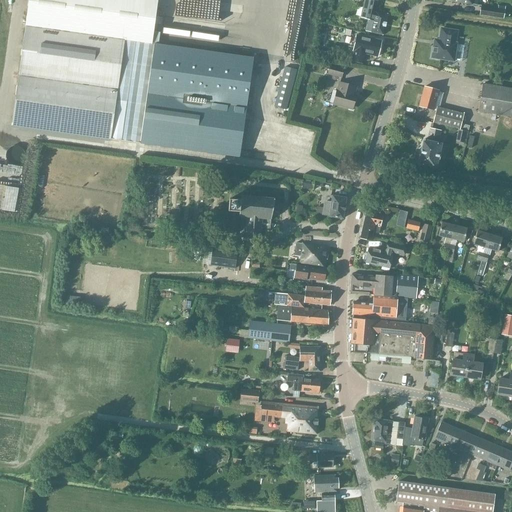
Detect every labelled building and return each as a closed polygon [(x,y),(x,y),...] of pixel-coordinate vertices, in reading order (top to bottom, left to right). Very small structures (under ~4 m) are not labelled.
[(29,0),(12,125),(240,157),(240,152),(253,58),(152,44),(157,0),(29,0)] [(198,7),(188,7),(188,0),(175,0),(175,15),(197,15),(198,7)] [(265,0),(264,0),(265,10),(275,5),(283,5),(286,12),(279,15),(294,15),(294,6),(284,6),(282,2),(275,3),(274,0),(268,0),(269,1),(267,2),(265,0)] [(368,0),(364,0),(361,18),(369,19),(366,31),(382,35),(385,21),(386,21),(387,18),(386,16),(387,14),(375,11),(377,1),(371,0),(369,0),(368,0)] [(479,15),(504,19),(506,7),(499,6),(498,10),(481,7),(479,15)] [(435,40),(432,58),(453,61),(456,43),(455,43),(457,31),(441,29),(439,40),(435,40)] [(352,61),(361,63),(363,53),(378,56),(381,41),(356,35),(352,51),(354,51),(352,61)] [(330,66),(328,74),(342,77),(344,69),(330,66)] [(333,104),(351,109),(354,98),(352,98),(355,88),(338,83),(336,91),(333,104)] [(479,111),(511,117),(511,88),(484,84),(479,111)] [(424,86),(419,105),(436,109),(437,106),(440,107),(444,92),(439,91),(439,90),(424,86)] [(436,109),(433,123),(460,130),(462,124),(464,113),(440,107),(437,106),(436,109)] [(281,137),(282,121),(274,120),(273,136),(281,137)] [(417,164),(434,168),(440,143),(442,131),(430,128),(427,140),(423,139),(417,164)] [(287,146),(310,152),(314,136),(291,130),(287,146)] [(303,182),(301,189),(311,191),(313,184),(303,182)] [(230,199),(229,211),(240,212),(239,218),(240,218),(241,217),(247,217),(246,223),(245,234),(261,236),(261,231),(269,232),(270,230),(271,220),(272,216),(273,217),(275,215),(272,212),(274,199),(275,198),(274,198),(273,199),(263,198),(263,197),(262,197),(262,198),(251,197),(251,195),(250,195),(250,197),(243,196),(243,195),(242,194),(242,196),(241,196),(241,200),(230,199)] [(325,202),(322,215),(343,219),(347,198),(330,195),(329,202),(325,202)] [(379,210),(368,207),(360,239),(371,241),(373,233),(378,234),(383,215),(378,213),(379,210)] [(409,221),(407,228),(418,231),(420,223),(409,221)] [(442,223),(439,236),(446,238),(443,252),(448,253),(450,245),(451,239),(454,226),(442,223)] [(420,240),(427,242),(432,227),(424,225),(420,240)] [(454,226),(451,239),(457,241),(464,242),(467,229),(454,226)] [(477,231),(473,244),(479,246),(477,252),(479,252),(476,260),(481,261),(490,235),(477,231)] [(490,235),(481,261),(487,263),(489,255),(490,256),(491,250),(498,252),(502,238),(490,235)] [(365,256),(364,259),(366,261),(365,262),(383,267),(390,269),(392,260),(394,253),(403,255),(406,246),(388,241),(386,250),(381,249),(380,251),(369,248),(367,255),(365,256)] [(300,256),(299,264),(324,267),(325,260),(326,261),(328,247),(302,244),(302,245),(296,244),(294,256),(300,256)] [(213,249),(210,266),(235,269),(237,252),(213,249)] [(289,264),(288,269),(294,270),(293,279),(305,281),(306,279),(323,281),(325,269),(289,264)] [(398,275),(397,278),(352,274),(350,293),(417,299),(418,276),(398,275)] [(280,294),(279,305),(286,305),(304,307),(304,303),(329,306),(331,292),(321,291),(321,289),(306,287),(305,296),(287,294),(280,294)] [(376,296),(375,305),(353,302),(352,314),(379,317),(378,319),(386,320),(406,321),(408,299),(383,297),(376,296)] [(328,311),(306,309),(277,306),(275,320),(327,325),(328,311)] [(511,315),(504,315),(501,334),(511,336),(511,315)] [(351,342),(351,343),(355,344),(354,352),(366,353),(367,350),(368,350),(369,339),(381,341),(382,322),(353,319),(351,342)] [(250,321),(248,338),(288,342),(290,325),(250,321)] [(367,350),(366,353),(432,360),(435,329),(434,329),(434,327),(382,322),(381,341),(369,339),(368,350),(367,350)] [(489,338),(487,352),(494,353),(496,339),(489,338)] [(227,339),(226,348),(238,349),(239,341),(227,339)] [(496,339),(494,353),(501,354),(503,340),(496,339)] [(179,341),(178,348),(195,350),(196,344),(179,341)] [(320,347),(300,347),(299,361),(308,361),(308,371),(319,371),(320,363),(321,362),(321,358),(320,357),(320,347)] [(453,352),(449,376),(464,378),(467,355),(453,352)] [(467,355),(464,378),(479,380),(481,364),(472,363),(473,356),(467,355)] [(296,358),(286,356),(284,368),(297,371),(299,356),(296,356),(296,358)] [(499,379),(497,394),(511,397),(511,396),(511,373),(510,373),(509,380),(499,379)] [(302,378),(303,375),(287,374),(286,381),(293,382),(293,391),(318,393),(318,392),(320,391),(320,387),(318,386),(319,380),(302,378)] [(241,389),(240,402),(258,404),(260,391),(241,389)] [(286,431),(315,435),(318,407),(261,401),(260,416),(284,419),(284,424),(286,424),(286,431)] [(405,427),(402,445),(409,446),(410,444),(422,447),(423,439),(425,440),(428,419),(414,417),(412,428),(405,427)] [(399,422),(376,419),(373,440),(375,441),(374,448),(382,449),(383,444),(390,445),(390,444),(402,446),(402,445),(405,427),(405,424),(399,423),(399,422)] [(441,422),(434,439),(447,444),(454,428),(441,422)] [(454,428),(447,444),(459,449),(466,433),(454,428)] [(466,433),(459,449),(472,455),(479,438),(466,433)] [(479,438),(472,455),(484,460),(492,444),(479,438)] [(492,444),(484,460),(497,466),(504,449),(492,444)] [(511,452),(504,449),(497,466),(510,471),(511,465),(511,452)] [(309,450),(299,451),(300,462),(318,461),(318,467),(332,467),(332,454),(309,455),(309,450)] [(392,463),(399,464),(400,456),(393,455),(392,463)] [(231,457),(231,467),(240,466),(239,457),(231,457)] [(334,476),(314,476),(314,492),(335,492),(335,489),(337,489),(337,485),(339,485),(339,482),(337,482),(337,479),(334,479),(334,476)] [(492,511),(495,495),(399,481),(396,502),(404,503),(402,511),(492,511)] [(511,491),(505,490),(503,500),(511,501),(511,491)] [(322,501),(317,501),(317,511),(334,511),(334,493),(322,494),(322,501)]
